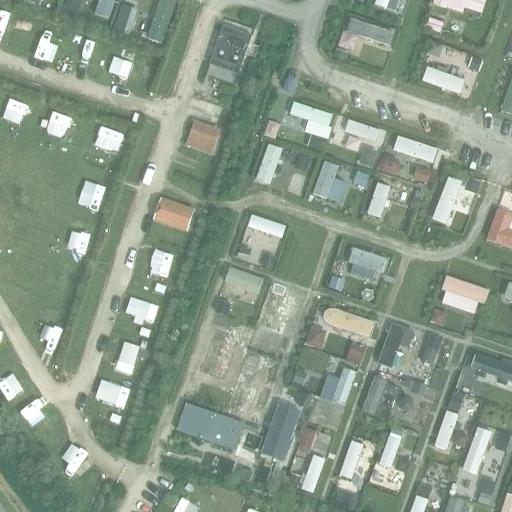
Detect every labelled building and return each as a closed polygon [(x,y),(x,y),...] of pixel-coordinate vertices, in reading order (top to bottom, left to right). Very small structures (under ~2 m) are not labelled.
[(100,0),(99,4),(118,9),(120,0),(100,0)] [(159,0),(150,27),(162,31),(172,0),(159,0)] [(429,17),(445,25),(450,13),(435,6),(429,17)] [(393,33),(395,19),(375,17),(373,30),(393,33)] [(251,38),(222,28),(212,58),(241,68),(251,38)] [(447,34),(444,45),(467,52),(470,41),(447,34)] [(431,56),(426,71),(468,85),(477,57),(465,53),(460,66),(431,56)] [(312,110),(310,123),(335,127),(339,101),(300,95),(298,108),(312,110)] [(353,109),(349,123),(380,132),(384,119),(353,109)] [(185,148),(215,159),(224,133),(194,123),(185,148)] [(438,155),(443,140),(403,126),(398,140),(438,155)] [(276,175),(288,139),(272,134),(260,170),(276,175)] [(363,150),(374,155),(380,140),(370,135),(363,150)] [(384,149),(382,160),(401,164),(404,153),(384,149)] [(339,190),(347,171),(338,167),(343,156),(328,150),(316,180),(339,190)] [(450,166),(436,210),(456,216),(470,173),(450,166)] [(385,208),(396,177),(381,172),(370,203),(385,208)] [(194,212),(160,200),(153,222),(188,233),(194,212)] [(511,203),(497,200),(489,230),(511,236),(511,203)] [(252,218),(288,228),(291,215),(256,205),(252,218)] [(358,238),(352,257),(387,267),(392,248),(358,238)] [(263,283),(268,268),(234,257),(230,273),(263,283)] [(480,301),(485,274),(451,268),(446,295),(480,301)] [(260,323),(283,331),(302,278),(279,270),(260,323)] [(255,329),(258,317),(245,313),(241,324),(255,329)] [(418,341),(424,322),(396,313),(381,357),(398,363),(407,338),(418,341)] [(217,317),(205,363),(232,370),(245,324),(217,317)] [(324,339),(330,323),(318,318),(311,334),(324,339)] [(429,343),(445,344),(446,325),(430,324),(429,343)] [(350,350),(364,355),(371,337),(356,331),(350,350)] [(476,352),(467,349),(463,362),(511,378),(511,354),(479,343),(476,352)] [(379,404),(391,371),(375,365),(364,399),(379,404)] [(415,369),(410,379),(429,387),(433,376),(415,369)] [(243,370),(232,401),(245,406),(256,375),(243,370)] [(284,394),(302,399),(307,381),(286,376),(270,437),(296,443),(305,408),(282,402),(284,394)] [(241,439),(249,412),(191,393),(182,420),(241,439)] [(492,439),(501,400),(486,397),(477,436),(492,439)] [(452,441),(463,405),(447,400),(436,436),(452,441)] [(309,415),(300,439),(314,444),(323,420),(309,415)] [(397,457),(406,433),(391,427),(377,467),(400,475),(405,460),(397,457)] [(343,465),(359,470),(370,436),(354,431),(343,465)] [(264,444),(260,461),(277,465),(282,448),(264,444)] [(318,444),(308,472),(320,477),(330,449),(318,444)] [(461,474),(475,479),(485,450),(471,445),(461,474)] [(192,471),(190,481),(207,485),(209,475),(192,471)] [(511,511),(511,483),(501,511),(511,511)] [(409,511),(424,511),(433,489),(419,484),(409,511)] [(451,487),(447,511),(462,511),(465,489),(451,487)]
